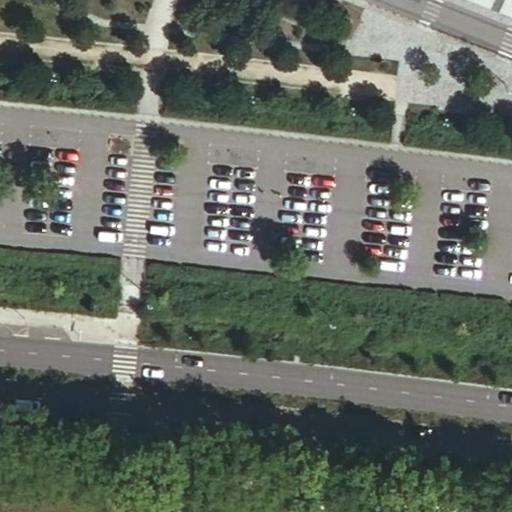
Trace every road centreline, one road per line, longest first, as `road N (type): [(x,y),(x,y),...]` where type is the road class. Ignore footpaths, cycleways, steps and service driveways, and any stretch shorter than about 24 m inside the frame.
road 1 (secondary): [(511,406),(0,351)]
road 2 (secondary): [(0,400),(511,452)]
